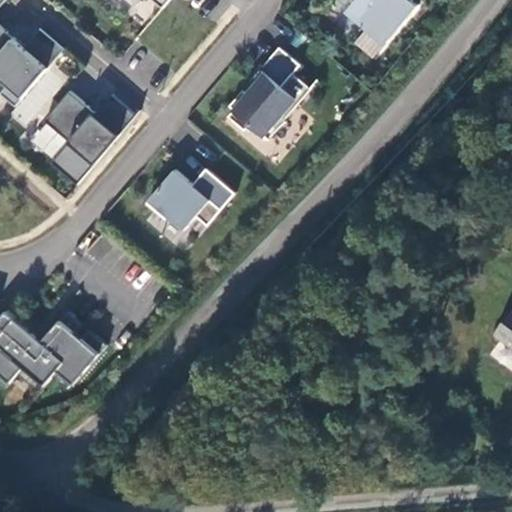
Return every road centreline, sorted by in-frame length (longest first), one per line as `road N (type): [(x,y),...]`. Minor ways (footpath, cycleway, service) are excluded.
road 1 (tertiary): [(33,467),(68,455),(219,311),(386,130),(492,0)]
road 2 (residential): [(0,271),(57,251),(270,0)]
road 3 (unclassified): [(263,511),(511,486)]
road 4 (unclassified): [(33,467),(63,491),(145,511)]
